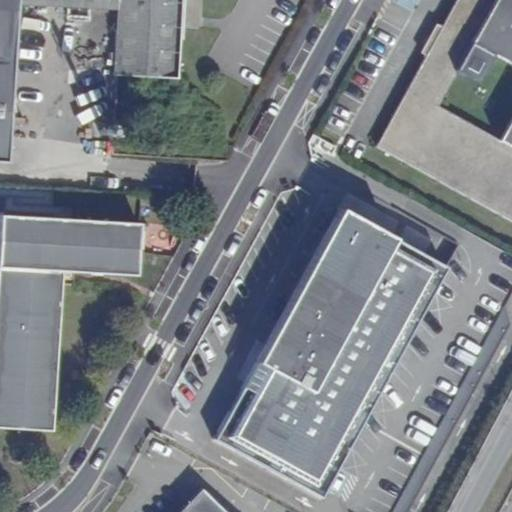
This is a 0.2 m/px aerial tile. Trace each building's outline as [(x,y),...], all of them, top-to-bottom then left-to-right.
[(0,0),(0,162),(6,163),(9,118),(16,1),(16,0),(0,0)] [(114,5),(111,76),(172,79),(175,15),(175,0),(16,0),(16,1),(114,5)] [(376,147),(511,221),(511,0),(455,0),(428,52),(376,147)] [(406,511),(511,327),(505,308),(503,301),(511,288),(511,251),(469,228),(446,269),(339,210),(280,318),(214,439),(345,511),(406,511)] [(0,216),(0,428),(50,432),(56,334),(60,271),(133,274),(136,224),(0,216)] [(222,511),(198,490),(177,511),(222,511)]
